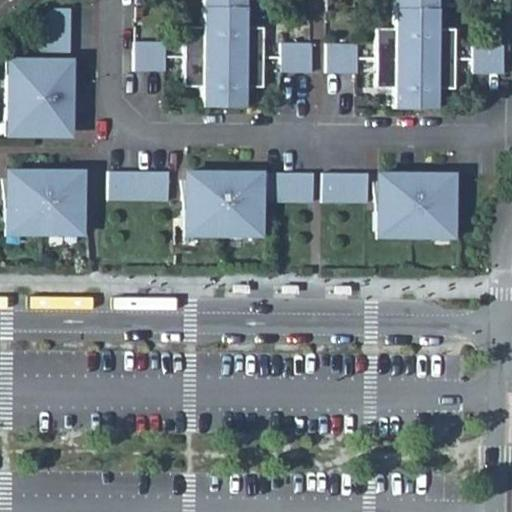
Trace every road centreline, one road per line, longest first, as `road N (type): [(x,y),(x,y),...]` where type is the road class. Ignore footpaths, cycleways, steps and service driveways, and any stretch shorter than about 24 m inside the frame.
road 1 (residential): [(106,0),(106,105),(145,140),(511,143)]
road 2 (residential): [(496,511),(501,326)]
